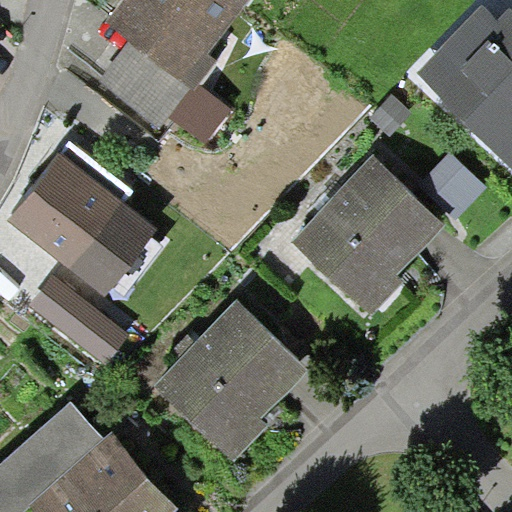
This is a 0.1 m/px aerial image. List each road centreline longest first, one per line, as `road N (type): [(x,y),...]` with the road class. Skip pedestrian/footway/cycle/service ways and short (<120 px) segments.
road 1 (residential): [(401,377),(268,511)]
road 2 (residential): [(511,500),(401,377)]
road 3 (residential): [(52,0),(25,103),(0,147)]
road 4 (residential): [(511,277),(401,377)]
